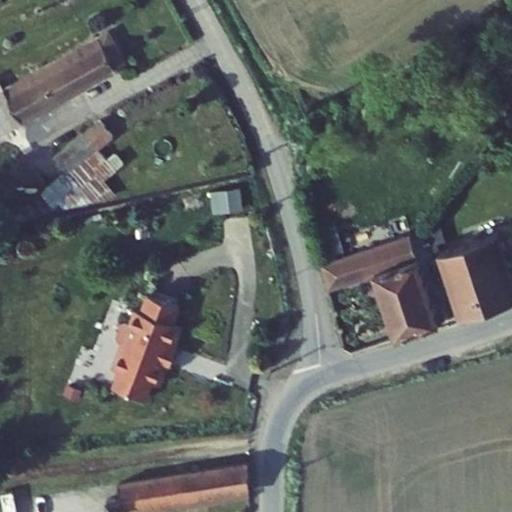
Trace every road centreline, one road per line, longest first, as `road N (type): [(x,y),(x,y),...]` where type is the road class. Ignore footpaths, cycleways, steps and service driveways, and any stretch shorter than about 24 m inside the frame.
road 1 (unclassified): [(194,0),(286,191),(314,297),(321,378)]
road 2 (unclassified): [(321,378),(511,321)]
road 3 (unclassified): [(273,511),(280,417),(321,378)]
